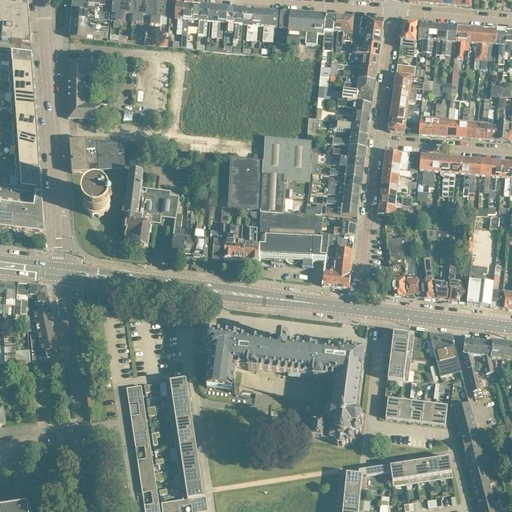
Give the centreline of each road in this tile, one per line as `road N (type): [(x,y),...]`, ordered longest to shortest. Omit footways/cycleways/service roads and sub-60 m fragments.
road 1 (tertiary): [(356,309),(61,273)]
road 2 (residential): [(61,273),(43,0)]
road 3 (unknown): [(51,124),(119,124),(122,50),(0,42)]
road 4 (residential): [(376,142),(356,309)]
road 5 (residential): [(86,433),(61,273)]
road 6 (tertiary): [(511,327),(356,309)]
road 7 (residential): [(394,12),(252,0)]
road 8 (residential): [(511,153),(376,142)]
road 9 (residential): [(394,12),(376,142)]
